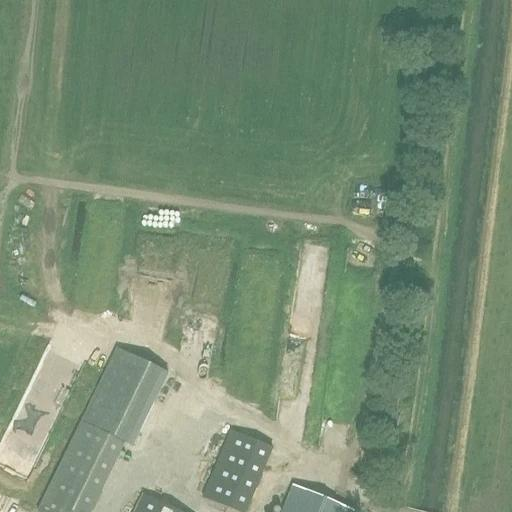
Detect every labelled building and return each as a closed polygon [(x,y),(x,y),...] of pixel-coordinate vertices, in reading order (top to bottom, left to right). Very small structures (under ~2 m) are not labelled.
[(344,316),(343,328),(364,329),(364,317),(344,316)] [(173,407),(165,428),(179,433),(187,412),(173,407)] [(99,408),(96,416),(116,425),(119,418),(99,408)] [(89,511),(121,445),(77,425),(36,511),(89,511)] [(256,484),(271,435),(240,426),(235,441),(247,445),(240,469),(221,463),(216,477),(220,479),(218,484),(227,487),(231,476),(256,484)] [(348,511),(304,493),(292,488),(281,511),(348,511)] [(175,511),(141,496),(133,511),(175,511)]
